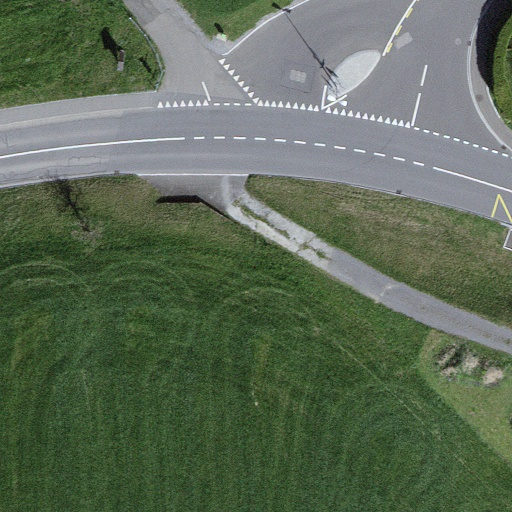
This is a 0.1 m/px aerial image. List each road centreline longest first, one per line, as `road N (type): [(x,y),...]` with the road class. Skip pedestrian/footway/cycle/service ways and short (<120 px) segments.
road 1 (tertiary): [(0,159),(77,146),(211,140),(277,141),(403,163)]
road 2 (residential): [(403,163),(422,61),(452,0)]
road 3 (track): [(152,0),(209,65),(211,140)]
